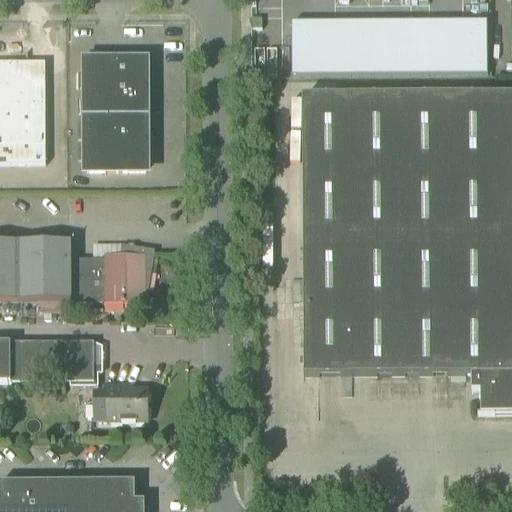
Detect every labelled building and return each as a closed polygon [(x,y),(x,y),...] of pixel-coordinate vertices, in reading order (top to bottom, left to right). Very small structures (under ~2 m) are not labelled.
[(261,21),(251,21),(251,32),(262,32),(261,21)] [(369,77),(369,59),(369,25),(291,25),(291,77),(336,77),(369,77)] [(85,66),(86,176),(147,175),(146,65),(85,66)] [(45,66),(0,66),(0,168),(45,169),(45,66)] [(511,99),(302,101),(304,380),(471,379),(471,395),(480,395),(480,418),(511,418),(511,99)] [(60,175),(60,185),(82,184),(82,174),(60,175)] [(104,260),(104,262),(71,262),(71,246),(0,246),(0,307),(147,306),(146,296),(153,255),(134,252),(133,260),(104,260)] [(0,386),(70,386),(70,390),(98,390),(98,377),(94,377),(93,346),(0,346),(0,386)] [(106,390),(106,398),(94,398),(94,425),(106,424),(106,426),(146,426),(146,394),(126,394),(126,390),(106,390)] [(143,511),(144,504),(134,504),(134,485),(0,485),(0,511),(143,511)]
